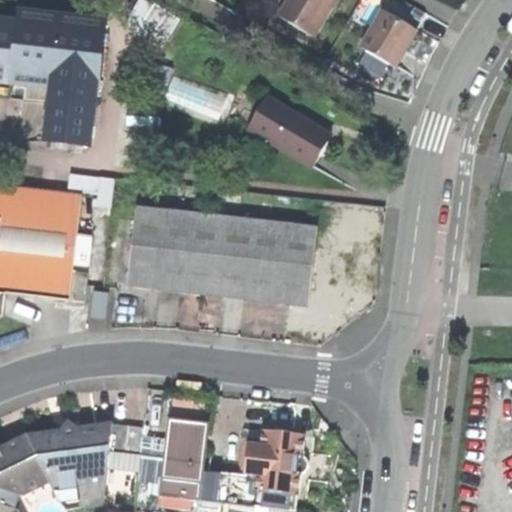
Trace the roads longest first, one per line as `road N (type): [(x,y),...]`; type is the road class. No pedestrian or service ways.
road 1 (residential): [(383,383),(407,302),(433,132),(453,77),(501,0)]
road 2 (unclassified): [(0,381),(66,361),(165,355),(383,383)]
road 3 (residential): [(385,511),(391,450),(383,383)]
